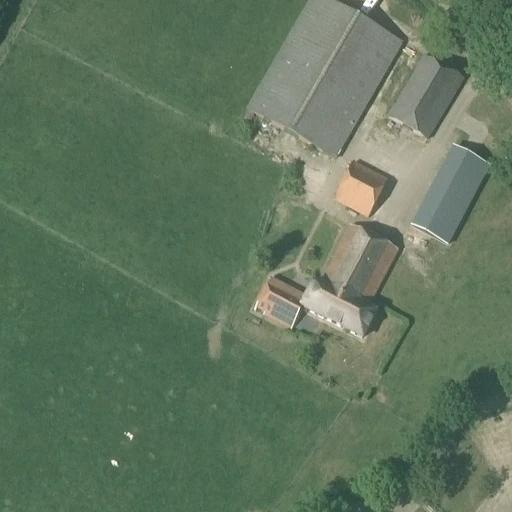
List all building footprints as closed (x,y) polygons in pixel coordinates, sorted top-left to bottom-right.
[(334,162),(401,46),(320,0),(311,0),(247,112),(334,162)] [(426,142),(463,82),(423,59),(388,121),(426,142)] [(446,249),(448,246),(488,171),(451,151),(410,229),(439,245),(446,249)] [(368,220),(386,183),(352,166),(333,203),(368,220)] [(367,310),(397,252),(349,228),(320,286),(313,282),(304,299),(289,291),(269,281),(254,312),(291,331),(302,310),(362,341),(375,314),(367,310)]
